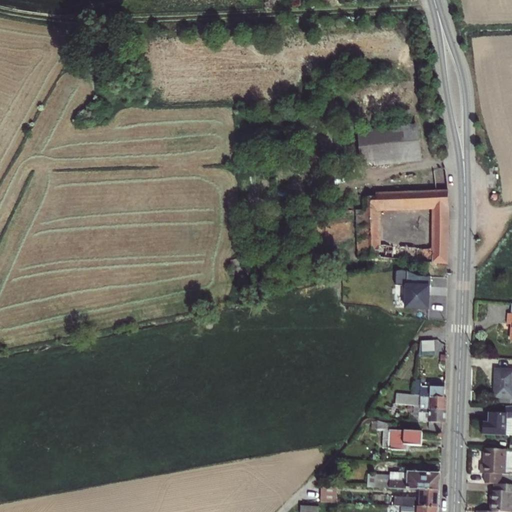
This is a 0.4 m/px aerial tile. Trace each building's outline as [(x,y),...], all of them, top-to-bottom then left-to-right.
[(418,129),(356,134),(359,161),(420,155),(418,129)] [(358,258),(446,263),(447,185),(444,169),(432,172),(435,191),(374,197),(374,199),(364,200),(364,211),(357,211),(358,258)] [(422,276),(411,270),(410,307),(433,308),(433,286),(434,286),(435,276),(422,276)] [(426,354),(438,354),(438,339),(425,339),(426,354)] [(511,362),(496,362),(495,389),(511,389),(511,362)] [(447,410),(448,386),(425,386),(425,394),(424,409),(447,410)] [(446,430),(447,410),(424,409),(425,394),(405,392),(404,404),(420,405),(419,423),(431,423),(431,429),(446,430)] [(511,399),(506,400),(506,408),(489,408),(488,418),(483,418),(483,428),(511,429),(511,422),(511,399)] [(424,451),(426,431),(387,428),(385,448),(424,451)] [(511,443),(483,443),(482,476),(489,476),(511,476),(511,443)] [(370,489),(423,492),(441,492),(442,476),(433,475),(433,473),(422,473),(422,475),(392,473),(392,477),(371,476),(370,489)] [(511,476),(489,476),(488,505),(498,505),(511,505),(511,476)] [(337,504),(338,488),(323,487),(322,504),(337,504)] [(440,509),(441,492),(423,492),(423,500),(396,498),(396,507),(404,507),(421,508),(440,509)]
